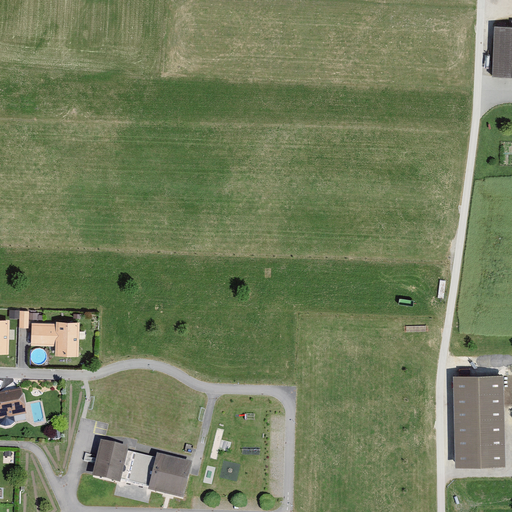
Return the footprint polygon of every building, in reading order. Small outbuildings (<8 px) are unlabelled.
[(511,26),(493,26),(491,78),(511,78),(511,26)] [(21,309),(20,326),(29,326),(30,310),(21,309)] [(0,353),(11,354),(12,317),(0,316),(0,353)] [(59,325),(33,325),(32,347),(53,347),(53,357),(80,358),(81,321),(59,320),(59,325)] [(504,373),(455,374),(457,466),(506,465),(504,373)] [(0,395),(0,418),(1,422),(28,416),(22,390),(0,395)] [(130,450),(102,443),(93,480),(120,487),(122,480),(150,487),(149,493),(183,501),(193,465),(158,457),(157,462),(128,455),(130,450)]
